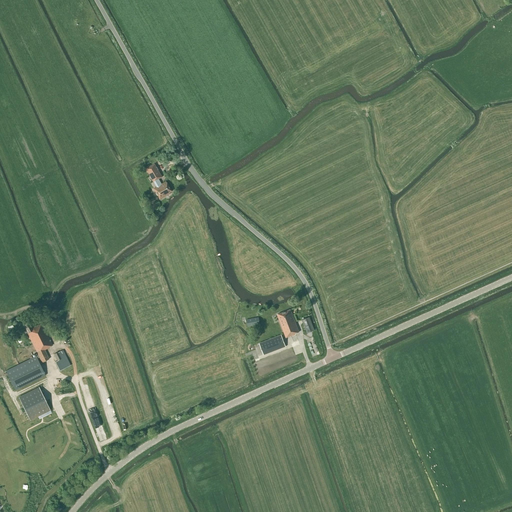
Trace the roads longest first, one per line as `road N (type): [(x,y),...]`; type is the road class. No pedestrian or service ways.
road 1 (unclassified): [(334,359),(302,277),(196,178),(96,0)]
road 2 (secondary): [(73,511),(155,440),(334,359)]
road 3 (secondary): [(334,359),(511,279)]
